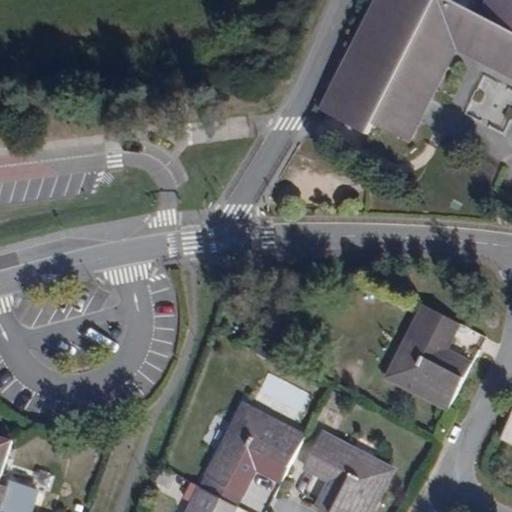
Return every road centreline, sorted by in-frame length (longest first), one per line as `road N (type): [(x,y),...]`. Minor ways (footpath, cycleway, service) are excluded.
road 1 (residential): [(511,251),(356,237),(234,237)]
road 2 (unclassified): [(234,237),(237,211),(291,122),(346,0)]
road 3 (residential): [(234,237),(0,285)]
road 4 (residential): [(450,494),(511,372)]
